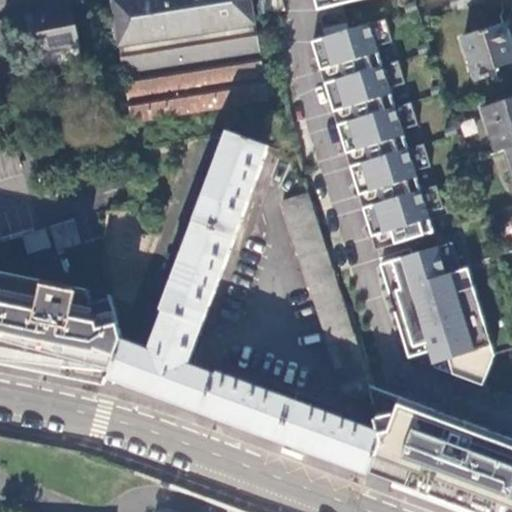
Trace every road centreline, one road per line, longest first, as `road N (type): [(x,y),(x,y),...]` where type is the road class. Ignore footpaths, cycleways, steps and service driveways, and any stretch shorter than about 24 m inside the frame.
road 1 (unknown): [(330,158),(287,182),(247,237),(224,289),(223,332),(257,364),(312,384),(358,378),(388,356)]
road 2 (secondary): [(0,393),(183,440),(372,511)]
